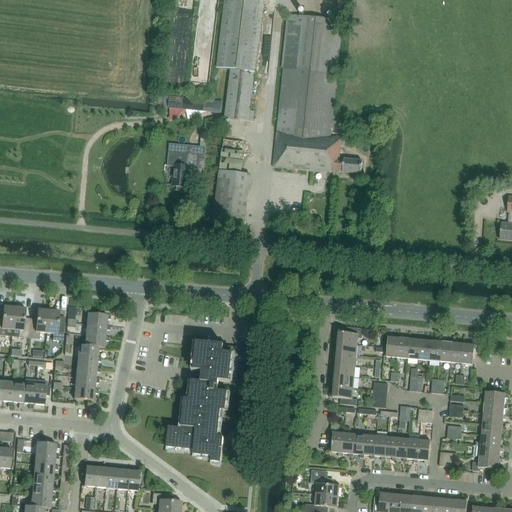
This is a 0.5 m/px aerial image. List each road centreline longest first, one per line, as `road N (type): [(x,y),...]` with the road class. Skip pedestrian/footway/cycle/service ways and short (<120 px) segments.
road 1 (unclassified): [(511,268),(260,245)]
road 2 (track): [(80,227),(86,155),(100,132),(200,118)]
road 3 (tertiary): [(511,321),(326,304)]
road 4 (residential): [(110,432),(142,287)]
road 5 (residential): [(312,446),(326,304)]
road 6 (tertiary): [(142,287),(0,275)]
road 7 (residential): [(212,511),(110,432)]
